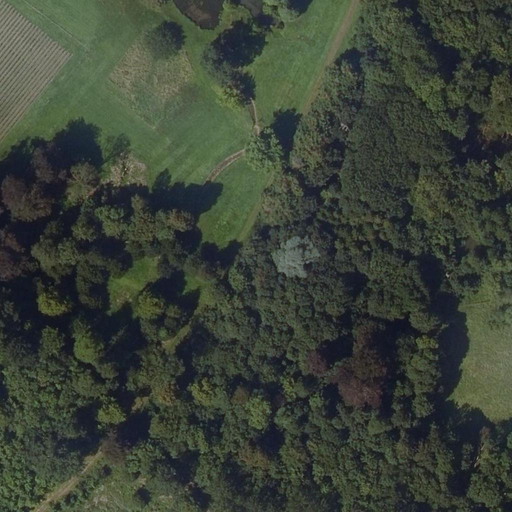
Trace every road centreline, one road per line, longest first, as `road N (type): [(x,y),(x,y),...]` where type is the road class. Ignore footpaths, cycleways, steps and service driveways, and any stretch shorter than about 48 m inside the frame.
road 1 (track): [(42,511),(134,411),(211,294),(361,0)]
road 2 (track): [(134,411),(0,270)]
